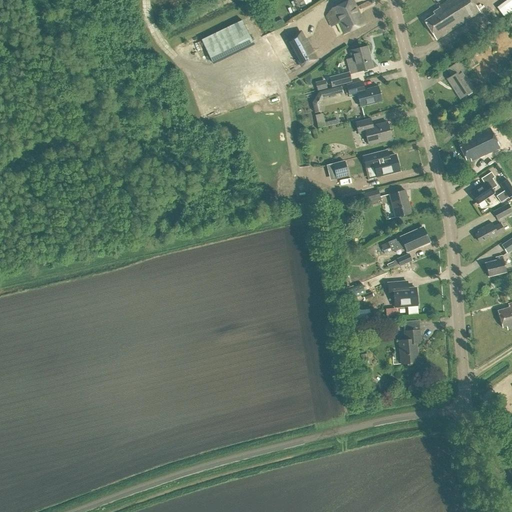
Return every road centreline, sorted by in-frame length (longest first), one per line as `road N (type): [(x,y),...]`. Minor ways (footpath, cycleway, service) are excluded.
road 1 (tertiary): [(466,409),(449,226),(391,0)]
road 2 (unclassified): [(77,511),(255,453),(466,409)]
